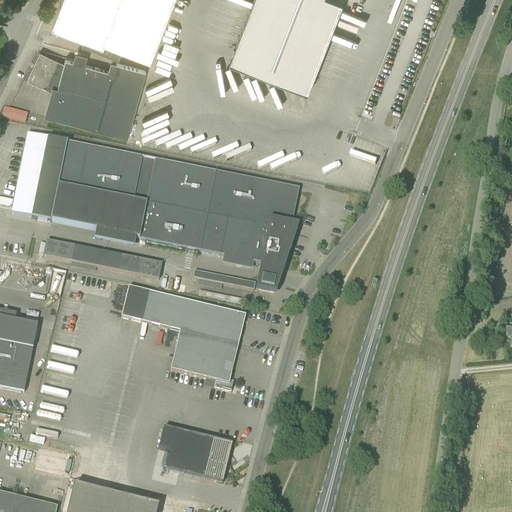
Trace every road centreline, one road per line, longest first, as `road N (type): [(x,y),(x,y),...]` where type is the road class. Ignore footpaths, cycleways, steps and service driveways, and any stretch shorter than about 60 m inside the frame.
road 1 (unclassified): [(248,511),(306,295),(368,217),(458,0)]
road 2 (primary): [(323,511),(402,241),(494,0)]
road 3 (unclassified): [(432,511),(500,87)]
